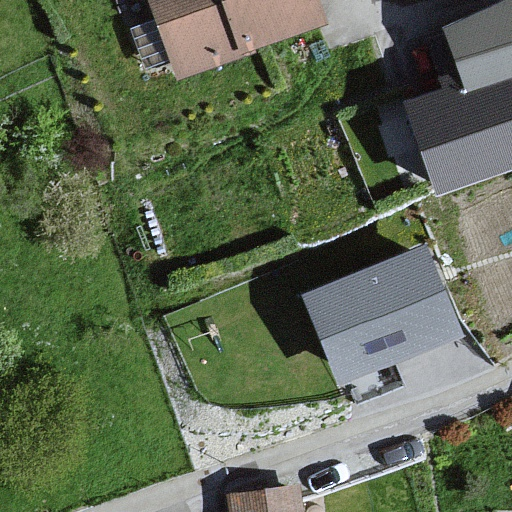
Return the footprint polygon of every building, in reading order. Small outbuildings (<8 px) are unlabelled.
[(308,0),(142,0),(175,90),(320,33),(308,0)] [(511,6),(441,42),(452,75),(459,96),(509,84),(511,82),(511,6)] [(459,96),(452,75),(431,82),(436,101),(405,107),(426,184),(511,170),(511,93),(509,84),(459,96)] [(456,322),(421,235),(297,284),(332,372),(456,322)] [(300,511),(299,497),(226,504),(226,511),(300,511)]
